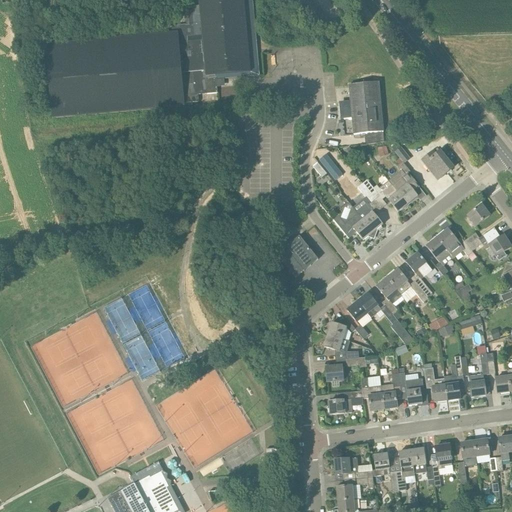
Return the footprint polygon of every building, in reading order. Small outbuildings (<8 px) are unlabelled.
[(185,8),(186,25),(171,26),(172,33),(162,34),(45,44),(52,119),(185,107),(184,104),(199,102),(198,95),(218,94),(217,87),(216,80),(259,76),(252,0),(198,0),(199,6),(185,8)] [(315,4),(303,14),(308,19),(320,9),(315,4)] [(378,83),(349,86),(353,135),(364,134),(365,146),(385,143),(378,83)] [(343,152),(346,156),(352,152),(349,147),(343,152)] [(386,147),(377,149),(379,158),(388,156),(386,147)] [(395,153),(404,164),(410,159),(401,148),(395,153)] [(440,152),(436,155),(433,152),(421,161),(437,181),(453,168),(440,152)] [(322,178),(327,174),(318,164),(313,168),(322,178)] [(403,179),(408,185),(398,193),(408,205),(417,197),(413,192),(418,187),(408,175),(410,173),(410,172),(404,164),(399,168),(406,176),(403,179)] [(367,180),(362,184),(376,201),(380,197),(367,180)] [(362,184),(357,188),(371,205),(376,201),(362,184)] [(398,193),(393,187),(383,194),(398,213),(408,205),(398,193)] [(369,206),(358,215),(363,221),(373,233),(382,226),(373,214),(374,212),(369,206)] [(467,217),(476,227),(490,216),(481,206),(467,217)] [(363,221),(358,215),(345,225),(338,217),(333,221),(349,239),(348,238),(356,232),(363,241),(373,233),(363,221)] [(271,226),(284,242),(292,235),(280,219),(271,226)] [(459,247),(467,257),(472,253),(472,252),(468,247),(464,242),(461,238),(457,242),(448,230),(437,239),(450,255),(459,247)] [(475,234),(464,242),(468,247),(479,239),(475,234)] [(299,237),(277,255),(295,278),(309,267),(318,260),(299,237)] [(489,246),(496,257),(511,248),(504,237),(489,246)] [(439,263),(435,267),(436,268),(443,276),(448,272),(441,262),(450,255),(437,239),(426,247),(439,263)] [(483,244),(479,239),(468,247),(472,252),(483,244)] [(477,258),(473,253),(468,257),(472,262),(477,258)] [(419,279),(414,282),(427,298),(432,294),(421,280),(436,268),(435,267),(431,261),(427,265),(418,254),(406,263),(419,279)] [(398,270),(387,279),(402,297),(407,303),(416,295),(423,304),(428,299),(427,298),(414,282),(410,285),(398,270)] [(504,303),(511,298),(511,271),(503,276),(511,290),(511,291),(501,297),(504,303)] [(389,303),(385,306),(393,316),(398,312),(392,305),(402,297),(387,279),(377,287),(389,303)] [(463,302),(470,297),(468,293),(472,290),(468,285),(462,289),(457,293),(456,293),(463,302)] [(358,303),(367,314),(371,319),(381,311),(393,326),(398,322),(393,316),(385,306),(380,309),(368,294),(358,303)] [(357,323),(367,314),(358,303),(347,311),(357,323)] [(461,330),(473,327),(482,324),(480,316),(459,322),(461,330)] [(331,324),(328,336),(348,342),(351,333),(351,334),(356,330),(355,330),(346,318),(341,322),(339,326),(331,324)] [(437,330),(440,337),(442,337),(442,339),(454,334),(453,332),(455,332),(452,325),(437,330)] [(360,326),(355,330),(356,330),(363,340),(368,335),(360,326)] [(425,328),(417,332),(419,338),(428,334),(425,328)] [(501,339),(498,329),(487,333),(491,342),(501,339)] [(336,361),(346,360),(359,359),(358,352),(347,352),(350,342),(348,342),(328,336),(324,347),(335,351),(336,361)] [(405,346),(395,350),(398,357),(408,353),(405,346)] [(486,355),(480,355),(483,376),(489,375),(487,363),(486,355)] [(457,378),(444,380),(447,401),(460,400),(457,378),(463,378),(462,366),(461,359),(460,357),(454,358),(455,366),(457,378)] [(359,359),(346,360),(347,367),(360,366),(366,366),(366,365),(366,360),(366,358),(359,359)] [(494,362),(487,363),(489,375),(495,374),(494,362)] [(343,381),(342,367),(326,368),(327,383),(343,381)] [(444,380),(435,381),(433,369),(432,369),(424,370),(427,390),(432,389),(434,403),(447,401),(444,380)] [(408,399),(409,407),(422,405),(420,391),(424,390),(424,389),(423,390),(421,381),(406,383),(405,374),(398,375),(401,393),(402,400),(408,399)] [(401,393),(398,375),(392,376),(393,385),(381,387),(384,410),(397,408),(395,394),(401,393)] [(486,396),(483,376),(468,378),(471,398),(486,396)] [(362,392),(363,398),(363,400),(369,399),(371,412),(384,410),(381,387),(379,377),(367,379),(361,379),(362,392)] [(508,377),(495,379),(497,395),(510,393),(508,377)] [(349,401),(329,402),(330,416),(350,414),(349,401)] [(508,453),(511,452),(511,437),(498,439),(501,458),(496,459),(497,471),(497,472),(503,472),(501,460),(509,458),(508,453)] [(487,441),(474,442),(476,457),(489,456),(487,441)] [(461,444),(463,459),(476,457),(474,442),(461,444)] [(432,468),(434,480),(434,485),(435,488),(441,487),(439,470),(445,469),(444,467),(452,466),(451,460),(452,460),(450,446),(435,448),(438,467),(432,468)] [(423,449),(411,451),(415,475),(427,473),(428,481),(434,480),(432,468),(426,468),(423,449)] [(396,473),(399,492),(407,491),(405,478),(415,477),(415,475),(411,451),(399,453),(402,472),(396,473)] [(373,478),(383,476),(383,470),(389,469),(387,455),(374,456),(376,471),(372,471),(372,472),(373,478)] [(355,479),(373,478),(372,472),(358,473),(357,459),(334,461),(336,476),(344,475),(344,481),(355,480),(355,479)] [(489,460),(491,472),(497,471),(496,459),(489,460)] [(464,463),(457,464),(460,487),(467,486),(464,463)] [(389,473),(392,493),(399,492),(396,473),(389,473)] [(152,476),(135,485),(149,511),(173,511),(176,511),(176,506),(167,488),(167,484),(163,481),(164,477),(160,474),(155,476),(152,477),(152,476)] [(374,489),(373,478),(355,479),(355,480),(356,486),(368,485),(368,489),(374,489)] [(149,511),(135,485),(134,486),(114,496),(118,504),(113,506),(116,511),(149,511)] [(337,488),(338,501),(353,500),(352,486),(337,488)] [(354,511),(353,500),(338,501),(339,511),(354,511)]
